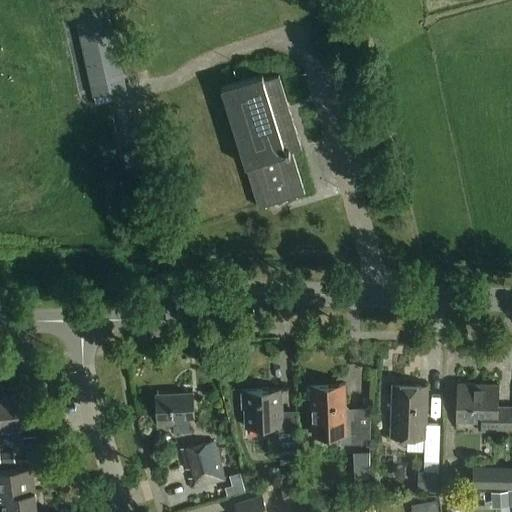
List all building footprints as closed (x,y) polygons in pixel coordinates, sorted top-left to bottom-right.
[(72,0),(76,17),(94,97),(125,90),(104,0),(72,0)] [(259,208),(305,193),(292,152),(302,149),(279,75),(264,79),(263,74),(221,87),(246,166),(259,208)] [(511,432),(511,407),(498,407),(499,385),(458,384),(456,421),(481,422),(481,432),(511,432)] [(428,386),(393,385),(391,436),(426,437),(425,460),(439,460),(440,424),(427,424),(428,386)] [(372,408),(371,408),(371,412),(346,413),(345,387),(307,388),(307,401),(312,401),(313,433),(341,432),(341,445),(371,444),(372,408)] [(283,415),(282,389),(242,391),(243,410),(245,410),(246,428),(279,427),(281,465),(299,464),(297,414),(283,415)] [(193,393),(156,395),(158,427),(171,426),(175,426),(174,419),(189,418),(194,418),(193,393)] [(23,437),(21,415),(19,395),(0,397),(0,430),(14,429),(16,447),(24,446),(23,437)] [(35,414),(21,415),(23,437),(37,436),(35,414)] [(215,441),(181,451),(186,469),(191,468),(194,477),(188,478),(191,489),(225,480),(215,441)] [(14,451),(0,452),(0,463),(15,462),(14,451)] [(511,466),(473,466),(472,487),(511,488),(511,466)] [(0,487),(0,495),(35,493),(33,469),(0,471),(0,472),(1,487),(0,487)] [(417,493),(439,493),(439,473),(418,472),(417,493)] [(295,478),(281,482),(287,502),(301,498),(295,478)] [(368,482),(355,482),(356,498),(369,498),(368,482)] [(494,492),(492,493),(492,494),(493,504),(510,503),(511,502),(511,489),(508,490),(508,491),(494,492)] [(37,511),(35,493),(0,495),(0,504),(3,504),(3,511),(37,511)] [(237,511),(267,511),(263,497),(236,505),(237,511)] [(439,511),(438,500),(421,503),(422,511),(439,511)]
